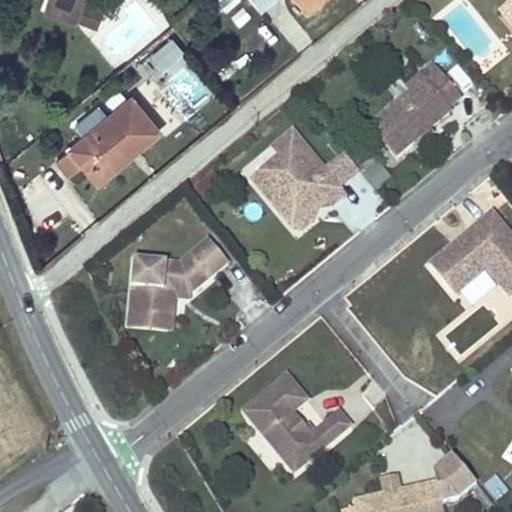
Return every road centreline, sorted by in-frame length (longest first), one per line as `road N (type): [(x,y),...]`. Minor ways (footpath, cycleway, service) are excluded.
road 1 (residential): [(21,298),(382,0)]
road 2 (residential): [(104,464),(317,282)]
road 3 (residential): [(317,282),(497,139)]
road 4 (residential): [(317,282),(414,402)]
road 5 (secondary): [(84,427),(21,298)]
